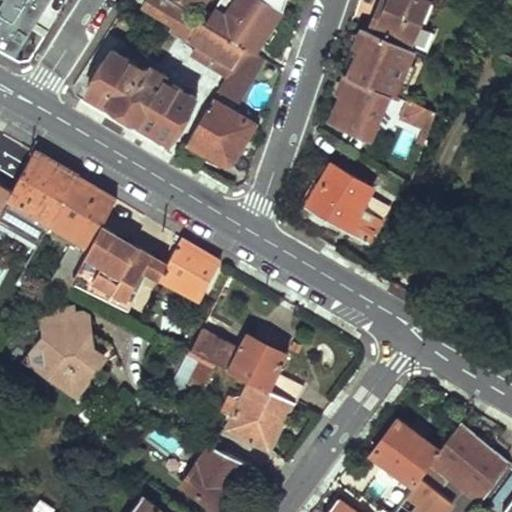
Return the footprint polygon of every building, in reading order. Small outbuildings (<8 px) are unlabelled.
[(40,0),(0,0),(0,29),(5,33),(13,21),(28,30),(45,3),(40,0)] [(177,0),(149,0),(175,16),(170,22),(198,39),(193,48),(226,68),(242,40),(203,16),(186,6),(177,0)] [(212,0),(203,16),(242,40),(255,48),(280,5),(271,0),(212,0)] [(426,0),(385,0),(383,6),(377,3),(367,26),(406,44),(423,52),(432,31),(421,26),(416,24),(426,0)] [(432,1),(430,0),(426,0),(416,24),(421,26),(432,1)] [(406,44),(367,26),(362,24),(352,44),(357,45),(346,72),(383,89),(386,91),(406,44)] [(226,68),(215,87),(233,98),(260,51),(255,48),(242,40),(226,68)] [(108,44),(84,86),(167,136),(192,94),(159,75),(163,68),(147,59),(145,65),(108,44)] [(341,89),(330,115),(365,131),(383,89),(346,72),(342,70),(334,87),(341,89)] [(209,96),(185,138),(201,148),(197,155),(215,165),(218,159),(222,161),(224,161),(228,159),(230,158),(233,155),(251,122),(209,96)] [(401,99),(395,112),(414,120),(408,138),(418,142),(429,112),(401,99)] [(51,221),(76,175),(54,162),(33,150),(10,188),(6,195),(51,221)] [(388,152),(380,166),(405,182),(410,166),(388,152)] [(367,185),(329,160),(301,206),(317,216),(321,209),(337,219),(362,235),(383,203),(363,191),(367,185)] [(73,274),(100,224),(114,197),(91,184),(76,175),(51,221),(73,234),(50,281),(66,288),(73,274)] [(0,205),(6,195),(10,188),(0,182),(0,205)] [(160,276),(166,262),(128,240),(100,224),(73,274),(130,302),(146,269),(160,276)] [(199,247),(179,235),(166,262),(160,276),(199,296),(219,259),(199,247)] [(86,310),(71,311),(71,307),(55,307),(55,313),(40,315),(41,334),(25,356),(73,391),(101,355),(90,346),(86,310)] [(289,398),(296,401),(305,384),(279,372),(288,353),(270,344),(245,332),(238,344),(207,327),(209,323),(203,320),(189,349),(249,378),(289,398)] [(211,366),(187,354),(172,386),(197,398),(211,366)] [(226,426),(269,448),(280,427),(275,424),(289,398),(249,378),(240,398),(230,394),(222,410),(231,415),(226,426)] [(420,432),(398,414),(372,449),(414,482),(440,448),(420,432)] [(489,441),(462,420),(440,448),(414,482),(391,511),(444,511),(453,500),(467,509),(476,496),(478,499),(509,457),(489,441)] [(157,425),(148,436),(173,455),(182,444),(157,425)] [(245,460),(208,441),(178,483),(216,509),(229,491),(224,488),(245,460)] [(511,511),(511,469),(486,504),(495,511),(503,511),(504,511),(511,511)] [(166,511),(141,493),(125,511),(166,511)] [(361,511),(338,495),(326,511),(361,511)] [(50,511),(52,509),(37,499),(27,511),(50,511)]
